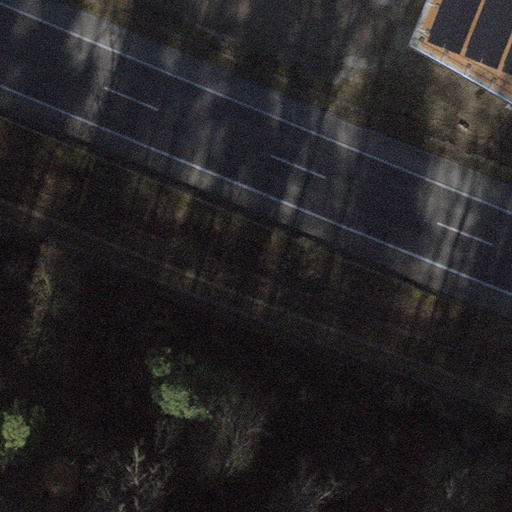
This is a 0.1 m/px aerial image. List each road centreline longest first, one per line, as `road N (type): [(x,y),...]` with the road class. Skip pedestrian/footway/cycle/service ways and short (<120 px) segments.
road 1 (trunk): [(0,48),(511,254)]
road 2 (track): [(511,400),(0,204)]
